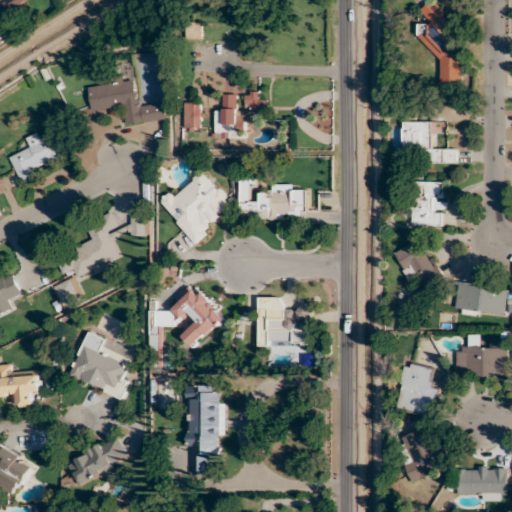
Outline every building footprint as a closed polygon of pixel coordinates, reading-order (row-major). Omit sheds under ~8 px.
[(0,0),(0,15),(29,0),(0,0)] [(462,86),(462,48),(446,49),(445,5),(424,5),(424,24),(418,24),(418,46),(431,45),(432,58),(440,58),(441,86),(462,86)] [(203,22),(186,22),(186,38),(203,39),(203,22)] [(89,88),(92,111),(114,108),(115,115),(125,114),(126,125),(167,119),(165,102),(140,105),(137,80),(127,81),(126,74),(109,77),(110,85),(89,88)] [(216,137),(239,136),(238,122),(268,120),(267,99),(260,99),(260,92),(242,92),(242,94),(223,95),(224,110),(215,110),(216,137)] [(185,103),(185,128),(202,128),(202,103),(185,103)] [(404,164),(457,163),(457,148),(434,148),(434,121),(403,122),(404,164)] [(21,184),(39,177),(36,166),(64,155),(56,134),(40,140),(38,134),(27,138),(31,148),(11,156),(21,184)] [(196,242),(236,204),(204,171),(178,196),(173,190),(159,204),(196,242)] [(302,220),(302,185),(271,185),(271,195),(254,195),(254,178),(241,178),(241,221),(302,220)] [(412,226),(445,226),(445,182),(413,182),(412,226)] [(123,258),(110,232),(119,227),(113,215),(87,227),(94,241),(56,258),(66,279),(54,285),(64,307),(85,297),(77,280),(123,258)] [(151,236),(151,217),(130,217),(130,236),(151,236)] [(394,254),(411,283),(418,279),(425,291),(445,280),(421,238),(394,254)] [(0,275),(0,312),(15,306),(11,298),(22,292),(12,270),(0,275)] [(507,315),(508,285),(456,283),(455,313),(507,315)] [(150,311),(150,353),(160,352),(160,326),(180,326),(194,315),(194,326),(182,336),(193,348),(229,318),(205,291),(194,291),(192,289),(187,289),(179,296),(179,305),(172,311),(150,311)] [(310,346),(310,307),(282,307),(282,297),(259,297),(259,346),(310,346)] [(71,379),(124,398),(130,382),(122,379),(130,358),(104,349),(108,339),(87,332),(71,379)] [(509,376),(509,347),(457,347),(457,376),(509,376)] [(0,398),(16,398),(16,407),(32,407),(32,396),(41,396),(40,373),(16,374),(16,364),(0,363),(0,398)] [(397,410),(427,414),(428,407),(436,408),(439,389),(431,387),(434,368),(404,363),(397,410)] [(187,386),(191,475),(222,474),(219,385),(187,386)] [(403,437),(412,460),(405,463),(412,482),(446,469),(429,426),(403,437)] [(79,487),(121,469),(117,460),(127,456),(119,437),(67,459),(79,487)] [(35,466),(6,447),(1,454),(0,453),(0,464),(3,466),(0,470),(0,486),(16,496),(35,466)] [(507,500),(507,467),(459,467),(459,500),(507,500)]
